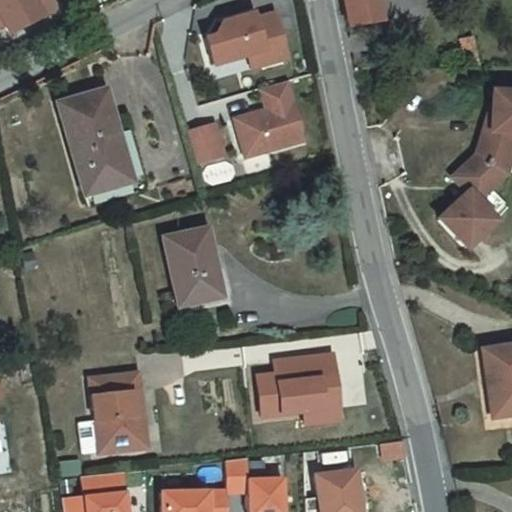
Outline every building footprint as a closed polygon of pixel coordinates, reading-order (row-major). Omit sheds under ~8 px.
[(0,0),(0,29),(1,29),(6,38),(39,20),(32,7),(38,3),(36,0),(0,0)] [(46,0),(36,0),(38,3),(32,7),(39,20),(54,12),(46,0)] [(339,0),(345,26),(381,17),(376,0),(339,0)] [(285,57),(272,11),(251,17),(250,11),(218,21),(211,34),(201,37),(209,64),(244,54),(259,50),(263,63),(285,57)] [(464,28),(464,64),(480,64),(480,29),(464,28)] [(259,50),(244,54),(248,68),(263,63),(259,50)] [(262,108),(230,117),(241,156),(299,140),(282,80),(256,88),(262,108)] [(126,174),(99,84),(53,99),(82,189),(126,174)] [(469,246),(510,205),(493,187),(507,176),(509,157),(511,157),(511,85),(489,84),(487,109),(481,109),(479,149),(457,175),(468,189),(441,214),(469,246)] [(211,123),(182,131),(191,162),(220,154),(211,123)] [(220,297),(207,239),(168,247),(180,306),(220,297)] [(511,332),(482,338),(492,409),(511,406),(511,332)] [(336,411),(337,411),(333,359),(274,364),(275,377),(256,379),(259,418),(303,414),(336,411)] [(130,394),(138,393),(136,375),(87,380),(92,423),(96,454),(96,455),(145,450),(143,429),(134,430),(130,394)] [(143,429),(138,393),(130,394),(134,430),(143,429)] [(336,411),(303,414),(305,426),(337,424),(336,411)] [(96,454),(92,423),(77,424),(81,456),(96,454)] [(283,511),(284,480),(248,480),(248,461),(227,461),(227,494),(227,496),(248,496),(247,511),(283,511)] [(125,511),(122,471),(80,476),(83,497),(62,501),(64,511),(125,511)] [(360,511),(356,475),(317,480),(320,509),(306,510),(306,511),(360,511)] [(58,511),(54,481),(47,482),(52,511),(58,511)] [(209,493),(160,494),(160,511),(227,511),(227,496),(227,494),(209,494),(209,493)]
